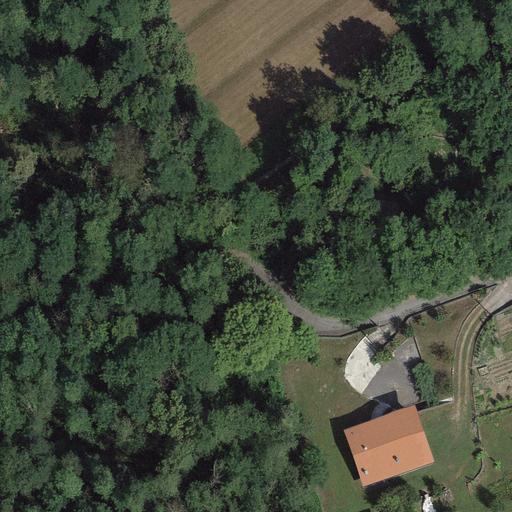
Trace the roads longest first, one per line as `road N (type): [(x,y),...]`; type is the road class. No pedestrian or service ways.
road 1 (residential): [(511,272),(417,307),(324,327),(234,258),(210,256),(0,338)]
road 2 (track): [(0,239),(100,234),(211,201),(405,83),(462,73),(511,82)]
